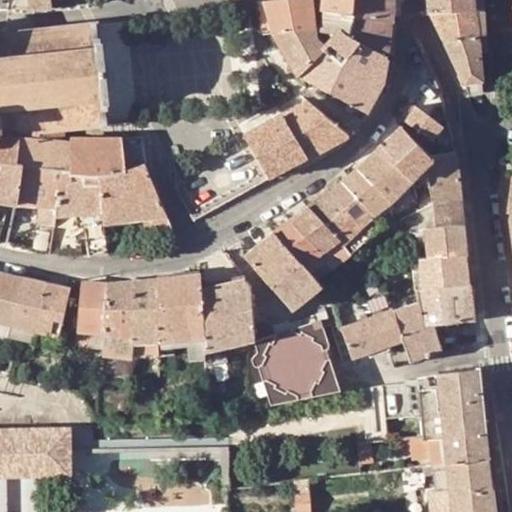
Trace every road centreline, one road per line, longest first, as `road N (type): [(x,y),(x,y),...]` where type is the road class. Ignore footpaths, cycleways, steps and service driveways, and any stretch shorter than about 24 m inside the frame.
road 1 (unclassified): [(503,364),(475,143)]
road 2 (unclassified): [(498,0),(499,117),(475,143)]
